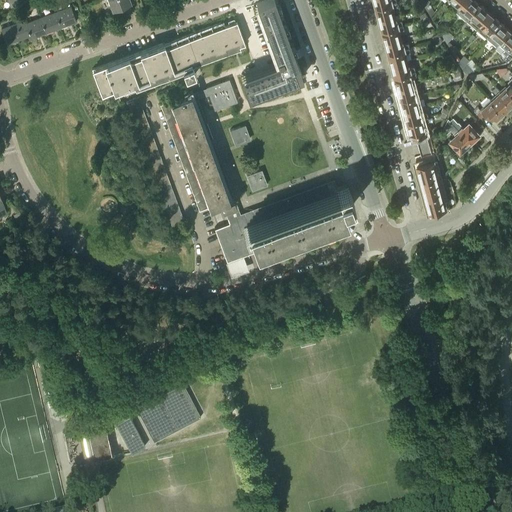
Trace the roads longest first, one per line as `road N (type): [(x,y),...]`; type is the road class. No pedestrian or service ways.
road 1 (residential): [(358,247),(360,265),(345,280),(83,417)]
road 2 (residential): [(206,285),(131,274),(61,233),(15,172),(0,116)]
road 3 (residential): [(479,511),(387,240)]
road 4 (residential): [(387,240),(298,0)]
road 5 (residential): [(421,230),(355,0)]
road 6 (residential): [(206,285),(205,247),(148,94)]
road 7 (residential): [(0,81),(158,23)]
road 8 (residential): [(260,274),(261,256),(338,229),(358,247)]
